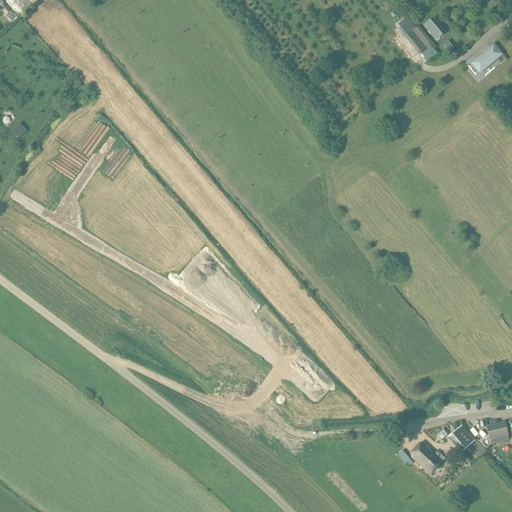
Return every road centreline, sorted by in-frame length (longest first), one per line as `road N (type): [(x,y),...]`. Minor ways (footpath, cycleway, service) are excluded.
road 1 (unclassified): [(288,511),(176,413),(0,281)]
road 2 (unclassified): [(385,429),(511,409)]
